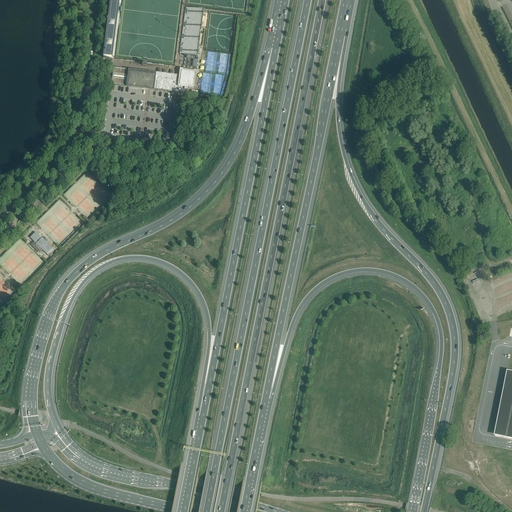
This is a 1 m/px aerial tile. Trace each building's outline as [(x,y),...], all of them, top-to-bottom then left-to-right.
[(118,0),(110,0),(103,57),(109,58),(112,58),(117,13),(114,13),(116,3),(118,4),(118,0)] [(192,11),(190,22),(202,24),(204,13),(192,11)] [(112,73),(111,84),(142,88),(146,89),(146,86),(151,87),(151,89),(151,90),(167,92),(179,93),(185,94),(187,94),(188,87),(193,87),(194,79),(194,72),(181,70),(181,76),(177,75),(154,72),(154,73),(153,76),(148,75),(148,74),(146,74),(147,72),(139,71),(113,67),(112,73)] [(216,89),(214,95),(221,97),(222,90),(216,89)] [(30,217),(33,214),(25,206),(22,209),(30,217)] [(35,232),(30,238),(34,242),(35,242),(37,243),(36,244),(40,249),(41,248),(42,250),(43,250),(46,254),(47,254),(48,256),(50,254),(51,253),(49,252),(52,249),(48,244),(47,245),(45,243),(46,242),(42,238),(41,239),(39,237),(40,237),(35,232)] [(495,465),(503,484),(511,479),(511,478),(504,460),(497,463),(496,461),(488,464),(486,460),(481,462),(484,470),(495,465)]
